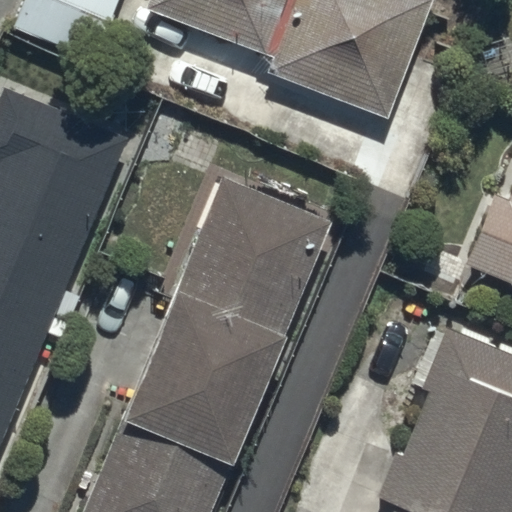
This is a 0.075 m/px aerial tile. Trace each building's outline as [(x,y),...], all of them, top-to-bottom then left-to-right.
[(115,0),(24,0),(10,36),(88,68),(115,0)] [(146,0),(142,14),(268,62),(263,76),(382,121),(427,3),(419,0),(146,0)] [(77,300),(59,292),(121,143),(0,92),(0,434),(41,336),(58,343),(77,300)] [(207,511),(324,227),(214,182),(79,511),(207,511)] [(511,290),(511,192),(506,207),(490,200),(460,269),(511,290)] [(511,511),(511,361),(441,332),(414,397),(425,401),(400,459),(391,455),(369,506),(382,511),(511,511)]
